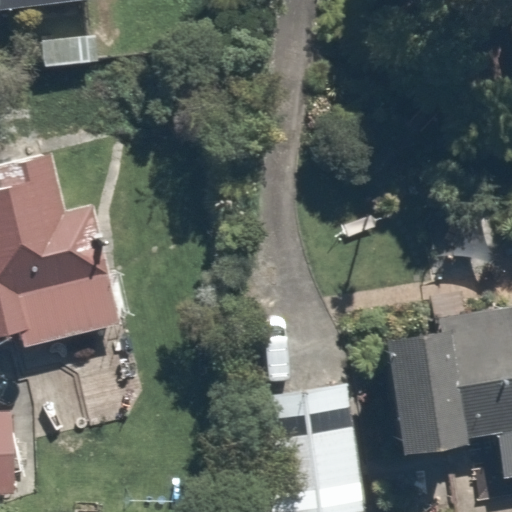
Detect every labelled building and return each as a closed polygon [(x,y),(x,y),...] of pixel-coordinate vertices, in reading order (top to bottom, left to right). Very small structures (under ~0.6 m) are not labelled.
[(0,0),(0,10),(88,0),(0,0)] [(0,333),(23,328),(27,346),(124,323),(95,203),(68,209),(54,153),(0,165),(0,333)] [(422,187),(420,246),(504,249),(506,190),(422,187)] [(387,340),(407,450),(498,433),(504,478),(511,476),(511,306),(439,319),(439,333),(387,340)] [(349,383),(249,397),(263,511),(347,511),(366,509),(349,383)] [(13,413),(0,413),(0,493),(15,493),(13,413)]
